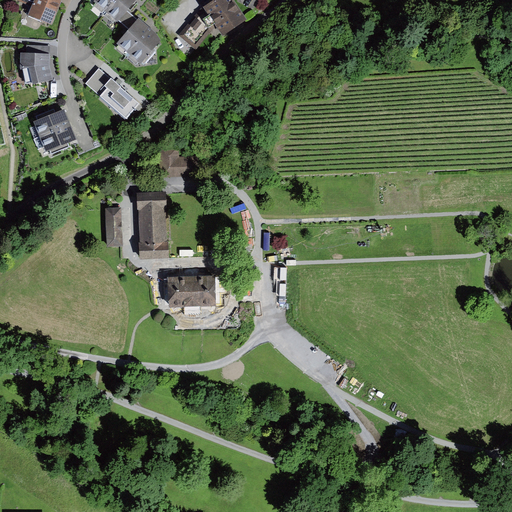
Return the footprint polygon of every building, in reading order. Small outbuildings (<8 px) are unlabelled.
[(64,3),(56,0),(32,0),(35,1),(27,19),(52,30),(64,3)] [(94,4),(106,14),(117,0),(94,0),(96,2),(94,4)] [(120,23),(129,12),(139,0),(117,0),(106,14),(118,25),(120,23)] [(246,23),(231,0),(215,0),(201,9),(179,36),(195,51),(215,29),(222,40),(246,23)] [(129,56),(151,30),(129,12),(120,23),(130,31),(117,46),(129,56)] [(156,36),(151,30),(129,56),(140,67),(143,63),(146,66),(158,52),(156,50),(161,44),(156,36)] [(36,58),(21,56),(21,72),(23,72),(26,87),(32,85),(32,88),(38,87),(53,83),(50,66),(51,56),(36,58)] [(139,106),(99,70),(86,85),(127,122),(139,106)] [(38,123),(33,125),(39,139),(69,128),(64,112),(55,116),(53,110),(36,117),(38,123)] [(69,128),(39,139),(46,155),(51,153),(52,155),(70,149),(68,146),(75,143),(69,128)] [(177,148),(158,149),(159,180),(193,179),(193,159),(178,159),(177,148)] [(163,196),(135,198),(138,261),(166,261),(163,196)] [(120,210),(104,211),(105,250),(121,249),(120,210)] [(218,281),(160,283),(161,312),(219,310),(218,281)]
